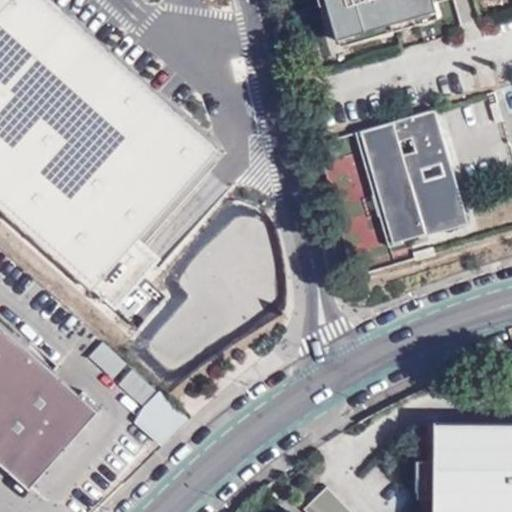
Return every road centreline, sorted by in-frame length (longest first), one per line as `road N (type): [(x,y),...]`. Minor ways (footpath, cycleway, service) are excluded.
road 1 (unclassified): [(342,372),(260,0)]
road 2 (secondary): [(342,372),(264,422),(165,511)]
road 3 (secondary): [(511,306),(342,372)]
